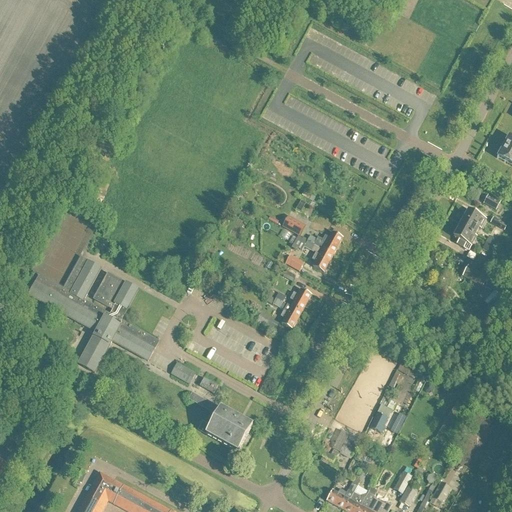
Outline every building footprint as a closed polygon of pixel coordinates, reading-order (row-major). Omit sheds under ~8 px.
[(511,168),(511,141),(508,139),(497,160),(511,168)] [(482,206),(495,212),(500,202),(487,195),(482,206)] [(468,234),(474,237),(478,230),(480,231),(485,221),(468,212),(460,225),(470,231),(468,234)] [(306,228),(288,218),(282,229),(299,239),(306,228)] [(493,219),(489,225),(504,233),(507,226),(493,219)] [(476,238),(474,237),(468,234),(470,231),(460,225),(453,239),(458,242),(456,246),(468,252),(470,248),(476,238)] [(310,238),(307,243),(333,257),(342,240),(332,234),(329,240),(325,237),(322,242),(318,239),(317,241),(310,238)] [(307,243),(297,238),(292,249),(296,251),(296,249),(302,252),(304,249),(315,255),(311,261),(315,263),(312,269),(323,275),(333,257),(307,243)] [(486,244),(493,248),(496,243),(489,239),(486,244)] [(490,254),(493,248),(486,244),(483,250),(490,254)] [(464,262),(472,266),(470,269),(468,267),(462,278),(482,289),(488,278),(480,274),(487,262),(477,257),(478,255),(469,251),(464,262)] [(285,266),(299,274),(304,265),(290,258),(285,266)] [(64,291),(63,291),(39,278),(28,297),(95,334),(78,366),(94,375),(109,348),(112,343),(147,363),(158,343),(116,320),(117,318),(122,320),(138,291),(134,289),(125,284),(114,304),(116,305),(114,308),(109,305),(120,283),(107,276),(93,301),(107,309),(107,308),(112,311),(110,317),(83,302),(100,270),(81,260),(64,291)] [(292,283),(295,277),(286,273),(283,279),(292,283)] [(497,289),(487,302),(494,307),(504,294),(497,289)] [(291,309),(301,314),(311,297),(300,291),(297,297),(293,295),(290,301),(293,303),(291,309)] [(275,300),(282,304),(285,299),(278,295),(275,300)] [(290,309),(282,304),(275,300),(272,306),(279,310),(279,309),(284,312),(280,318),(284,321),(281,326),(292,332),(301,314),(291,309),(290,309)] [(271,329),(274,323),(260,315),(257,321),(255,324),(261,327),(263,324),(271,329)] [(177,365),(170,376),(189,386),(195,375),(177,365)] [(213,395),(217,387),(204,380),(199,388),(213,395)] [(426,386),(424,390),(425,393),(429,395),(432,394),(434,390),(433,386),(429,385),(426,386)] [(243,443),(252,428),(240,421),(220,410),(219,410),(192,396),(189,401),(216,416),(210,428),(202,424),(198,432),(205,436),(237,454),(242,446),(243,443)] [(370,430),(381,435),(391,413),(380,407),(370,430)] [(350,461),(360,442),(344,434),(338,445),(343,447),(339,455),(350,461)] [(332,464),(335,460),(324,454),(321,459),(332,464)] [(393,491),(402,496),(411,478),(402,474),(393,491)] [(167,511),(100,475),(79,511),(102,511),(108,503),(123,511),(167,511)] [(341,511),(343,511),(353,495),(359,484),(353,481),(346,495),(339,491),(337,496),(332,493),(326,503),(341,511)] [(477,495),(483,499),(490,486),(484,483),(477,495)] [(431,500),(432,500),(429,505),(438,510),(450,489),(440,484),(431,500)] [(399,504),(408,509),(418,490),(410,485),(399,504)] [(366,511),(373,500),(376,493),(367,488),(368,494),(366,497),(360,498),(353,495),(343,511),(366,511)] [(373,500),(366,511),(388,511),(391,508),(385,505),(382,510),(381,510),(380,511),(376,511),(380,504),(373,500)]
